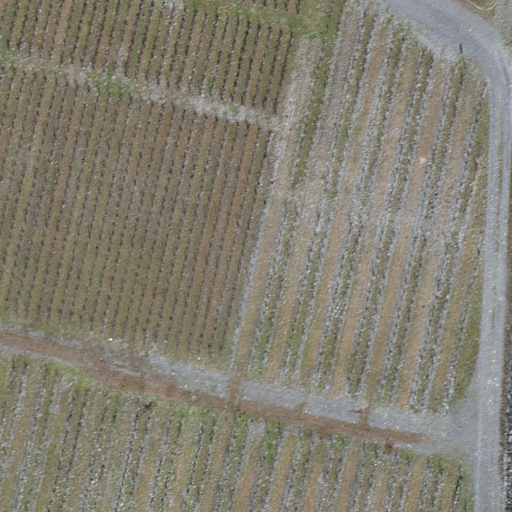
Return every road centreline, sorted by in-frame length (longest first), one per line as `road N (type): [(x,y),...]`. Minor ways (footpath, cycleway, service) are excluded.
road 1 (track): [(480,511),(502,75),(458,27),(414,0)]
road 2 (track): [(0,339),(482,452)]
